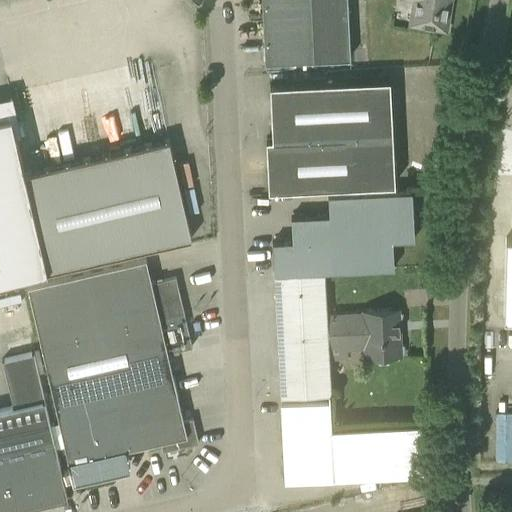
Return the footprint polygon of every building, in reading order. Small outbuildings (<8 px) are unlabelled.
[(261,0),(264,61),(314,59),(350,57),(346,0),(261,0)] [(416,0),(419,5),(416,24),(446,29),(449,8),(447,8),(448,0),(416,0)] [(392,79),(271,83),(273,137),(267,137),(269,189),(328,187),(396,184),(392,79)] [(24,173),(11,114),(0,116),(0,281),(46,271),(191,236),(168,139),(24,173)] [(273,273),(325,271),(395,267),(394,239),(415,238),(413,190),(329,194),(330,214),(290,216),(291,240),(272,241),(273,273)] [(511,237),(499,237),(497,318),(511,318),(511,237)] [(192,345),(175,276),(152,281),(146,257),(28,285),(73,480),(115,471),(110,451),(160,440),(163,450),(198,441),(192,417),(184,419),(168,351),(192,345)] [(329,341),(327,313),(325,271),(273,273),(279,395),(331,392),(329,341)] [(327,313),(329,341),(364,339),(365,357),(405,355),(403,307),(363,309),(363,311),(327,313)] [(0,511),(4,511),(68,498),(33,352),(3,359),(14,405),(0,408),(0,511)] [(340,477),(337,428),(331,428),(329,399),(280,402),(284,480),(340,477)] [(511,410),(496,410),(496,458),(511,458),(511,410)] [(337,428),(340,477),(420,473),(417,423),(337,428)]
